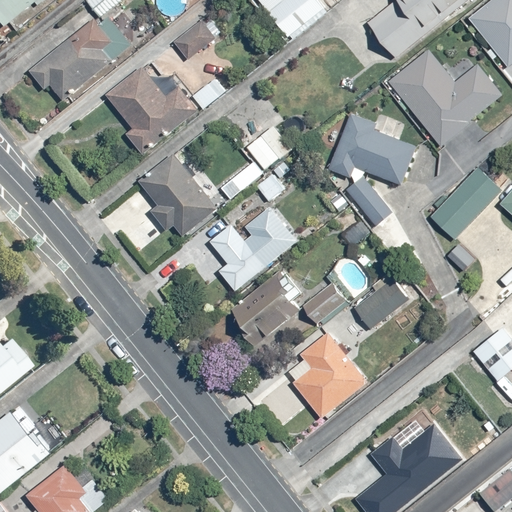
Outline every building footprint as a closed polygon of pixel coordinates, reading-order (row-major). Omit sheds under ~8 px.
[(0,0),(0,15),(6,23),(35,0),(39,4),(43,0),(0,0)] [(88,0),(103,18),(126,0),(88,0)] [(255,0),(290,42),(327,10),(318,0),(255,0)] [(392,0),(397,6),(370,27),(396,60),(471,0),(392,0)] [(511,63),(511,0),(492,0),(469,19),(508,66),(511,63)] [(114,44),(94,17),(30,69),(46,90),(51,86),(62,100),(116,56),(110,48),(114,44)] [(200,20),(174,43),(186,56),(212,33),(200,20)] [(160,48),(105,95),(130,125),(121,133),(140,156),(197,107),(200,111),(225,89),(214,76),(191,96),(175,77),(181,73),(160,48)] [(450,73),(429,49),(388,83),(440,145),(501,94),(470,57),(450,73)] [(376,123),(349,113),(328,170),(349,178),(353,167),(401,185),(416,145),(374,129),(376,123)] [(282,155),(263,133),(247,148),(255,157),(266,169),(282,155)] [(166,231),(171,227),(180,238),(216,210),(174,154),(137,182),(145,193),(154,204),(148,208),(166,231)] [(231,200),(266,169),(255,157),(221,188),(231,200)] [(296,181),(283,164),(256,185),(269,203),(296,181)] [(504,188),(480,165),(434,214),(458,237),(504,188)] [(393,212),(362,175),(345,188),(375,226),(393,212)] [(331,178),(318,190),(338,213),(351,201),(331,178)] [(511,185),(497,203),(511,215),(511,185)] [(232,224),(210,242),(228,263),(219,270),(236,290),(298,239),(270,205),(243,226),(249,234),(244,239),(232,224)] [(474,260),(458,243),(445,255),(461,272),(474,260)] [(331,281),(309,300),(284,269),(231,311),(245,330),(255,322),(269,340),(306,310),(322,329),(351,305),(331,281)] [(408,299),(387,274),(371,287),(374,291),(354,308),(372,329),(408,299)] [(320,419),(368,381),(351,359),(359,353),(336,326),(299,354),(303,360),(289,371),(296,379),(291,382),(320,419)] [(475,353),(496,380),(511,367),(511,337),(505,329),(475,353)] [(0,389),(35,363),(12,334),(3,342),(0,338),(0,389)] [(0,493),(53,450),(18,406),(0,420),(0,493)] [(469,461),(437,421),(405,446),(396,435),(377,450),(392,469),(358,496),(363,502),(371,511),(396,511),(416,497),(419,500),(469,461)] [(29,511),(95,511),(112,498),(87,468),(71,450),(24,492),(37,506),(29,511)] [(498,511),(511,500),(511,471),(510,469),(478,495),(491,511),(498,511)] [(12,511),(0,498),(0,511),(12,511)]
